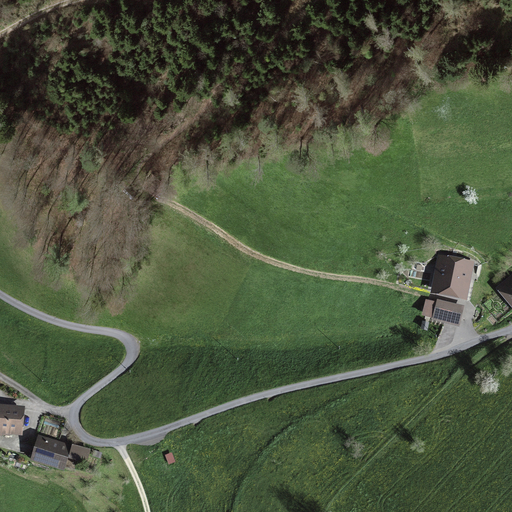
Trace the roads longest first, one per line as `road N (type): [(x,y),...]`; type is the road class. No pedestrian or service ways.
road 1 (track): [(309,0),(160,143),(136,169),(136,183),(246,251),(469,307),(475,342)]
road 2 (unclassified): [(74,414),(86,438),(117,442),(258,396),(511,331)]
road 3 (unclassified): [(0,294),(132,344),(129,361),(74,414)]
